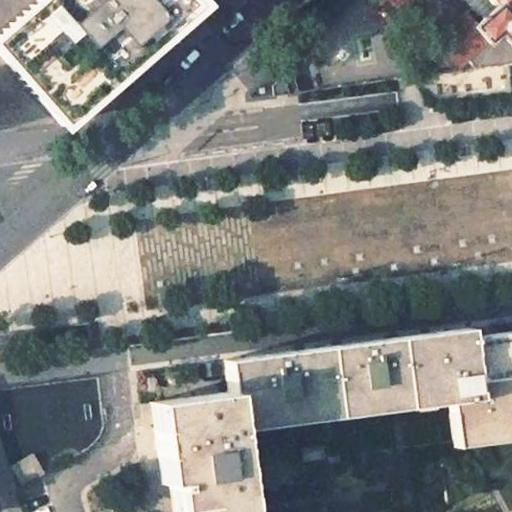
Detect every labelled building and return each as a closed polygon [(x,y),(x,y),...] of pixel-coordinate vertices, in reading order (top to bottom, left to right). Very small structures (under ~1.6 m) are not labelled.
[(35,0),(0,31),(0,57),(61,126),(96,95),(100,91),(104,87),(106,86),(133,62),(150,47),(197,6),(191,0),(35,0)] [(0,0),(0,134),(10,133),(61,126),(0,57),(0,31),(35,0),(191,0),(197,6),(203,0),(0,0)] [(511,0),(493,0),(494,1),(486,8),(479,0),(471,0),(428,41),(452,68),(464,57),(474,68),(511,63),(511,0)] [(243,100),(297,93),(287,59),(243,97),(243,100)] [(231,423),(446,395),(452,448),(511,441),(511,429),(509,410),(511,409),(511,361),(508,332),(469,336),(468,329),(358,342),(307,349),(256,356),(223,360),(227,391),(231,423)] [(243,511),(231,423),(227,391),(184,397),(168,400),(150,402),(161,484),(168,483),(171,511),(243,511)] [(446,395),(231,423),(243,511),(511,511),(511,409),(509,410),(511,429),(511,441),(452,448),(446,395)] [(32,454),(10,467),(22,488),(44,475),(32,454)]
